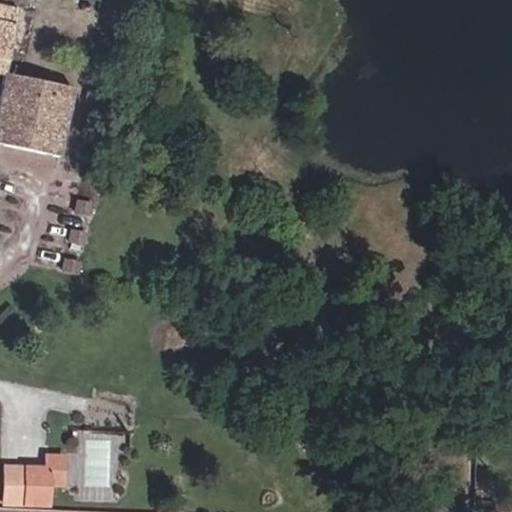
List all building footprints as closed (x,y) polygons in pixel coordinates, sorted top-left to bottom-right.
[(39,7),(8,0),(0,0),(0,5),(37,14),(39,7)] [(0,73),(23,78),(30,47),(37,14),(0,5),(0,73)] [(30,47),(23,78),(37,81),(44,50),(30,47)] [(0,89),(18,94),(23,78),(0,73),(0,89)] [(37,81),(23,78),(18,94),(5,146),(61,157),(76,90),(37,81)] [(66,479),(67,444),(44,443),(43,465),(42,479),(66,479)] [(42,479),(43,465),(15,466),(14,496),(41,497),(42,479)]
